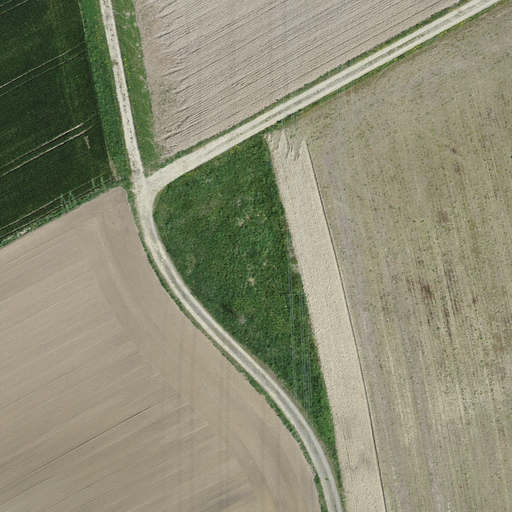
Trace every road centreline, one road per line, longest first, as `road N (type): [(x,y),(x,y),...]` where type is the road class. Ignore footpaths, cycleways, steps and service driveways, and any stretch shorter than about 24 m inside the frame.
road 1 (track): [(106,0),(151,237),(195,308),(289,406),(327,469),(336,511)]
road 2 (track): [(487,0),(140,190)]
road 3 (track): [(511,385),(327,469)]
